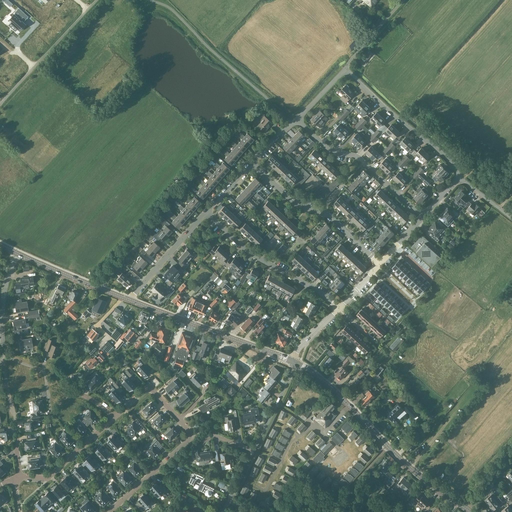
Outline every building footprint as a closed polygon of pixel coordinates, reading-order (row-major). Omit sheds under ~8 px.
[(8,21),(9,20),(11,22),(8,25),(15,32),(17,29),(19,30),(18,31),(19,32),(26,25),(23,23),(28,17),(18,8),(7,21),(8,21)] [(361,59),(364,62),(365,63),(373,54),(369,50),(361,59)] [(340,92),(343,95),(340,99),(345,103),(354,93),(346,85),(340,92)] [(355,108),(354,109),(358,113),(360,111),(366,105),(362,100),(356,107),(355,108)] [(366,105),(360,111),(358,113),(362,117),(364,115),(370,109),(366,105)] [(315,123),(320,128),(325,123),(323,121),(327,118),(320,111),(312,120),(315,123)] [(372,120),(375,123),(381,117),(376,112),(370,119),(370,120),(371,121),(372,120)] [(260,122),(257,126),(264,132),(270,126),(267,123),(269,121),(263,116),(262,117),(259,121),(260,122)] [(375,123),(374,123),(376,125),(377,125),(379,127),(385,121),(381,117),(375,123)] [(336,128),(334,130),(335,132),(334,133),(337,136),(344,128),(346,126),(345,124),(344,125),(341,123),(338,126),(336,128)] [(388,136),(389,136),(389,135),(390,135),(396,129),(391,124),(385,131),(384,132),(388,136)] [(344,128),(337,136),(339,137),(340,136),(342,139),(351,130),(349,128),(346,126),(344,128)] [(389,135),(389,136),(390,137),(391,136),(394,139),(400,133),(396,129),(390,135),(389,135)] [(299,130),(295,135),(302,140),(304,138),(305,139),(306,137),(299,130)] [(241,133),(239,135),(250,143),(254,139),(247,133),(244,136),(241,133)] [(351,139),(356,143),(363,136),(364,134),(362,133),(360,135),(357,133),(351,139)] [(242,139),(239,142),(246,148),(250,143),(239,135),(238,136),(242,139)] [(295,135),(291,139),(298,145),(300,142),(301,143),(302,141),(302,140),(295,135)] [(363,136),(356,143),(360,148),(366,141),(364,140),(366,138),(363,136)] [(401,145),(404,147),(410,141),(405,137),(399,144),(400,146),(401,145)] [(291,139),(287,143),(294,149),(296,146),(297,147),(299,145),(298,145),(291,139)] [(404,147),(403,148),(404,150),(403,151),(406,154),(414,145),(410,141),(404,147)] [(232,143),(242,152),(246,148),(239,142),(237,145),(233,142),(232,143)] [(234,148),(232,151),(238,156),(242,152),(232,143),(231,145),(234,148)] [(294,149),(287,143),(283,147),(290,153),(292,151),(293,151),(295,150),(294,149)] [(369,156),(375,150),(376,149),(374,147),(373,148),(371,146),(365,152),(369,156)] [(417,156),(419,158),(420,158),(426,152),(421,148),(415,154),(415,155),(416,157),(417,156)] [(226,150),(225,152),(234,161),(238,156),(232,151),(229,153),(226,150)] [(312,161),(313,160),(319,154),(315,150),(309,156),(312,159),(311,160),(312,161)] [(375,150),(369,156),(374,161),(380,154),(379,152),(378,153),(375,150)] [(234,161),(225,152),(223,153),(227,156),(224,159),(230,165),(234,161)] [(420,158),(419,158),(418,159),(421,161),(422,161),(424,162),(430,156),(426,152),(420,158)] [(267,161),(271,165),(277,159),(278,158),(279,158),(274,153),(273,155),(267,161)] [(317,165),(317,164),(323,158),(319,154),(313,160),(316,163),(315,164),(317,165)] [(386,157),(379,165),(383,169),(389,163),(391,161),(386,157)] [(271,165),(275,169),(281,163),(282,162),(283,161),(279,158),(278,158),(277,159),(271,165)] [(321,169),(322,168),(327,161),(323,158),(317,164),(320,167),(319,168),(321,169)] [(325,173),(326,172),(332,165),(327,161),(322,168),(324,171),(323,171),(325,173)] [(275,169),(279,173),(285,167),(282,164),(283,163),(282,162),(281,163),(275,169)] [(215,164),(225,173),(229,169),(222,163),(220,166),(216,163),(215,164)] [(389,163),(383,169),(388,174),(394,167),(393,165),(392,166),(389,163)] [(215,171),(221,177),(225,173),(215,164),(214,166),(217,169),(215,171)] [(329,177),(330,176),(336,169),(332,165),(326,172),(328,175),(327,175),(329,177)] [(438,171),(445,177),(449,173),(440,165),(436,169),(438,171)] [(285,167),(279,173),(284,177),(290,171),(289,170),(289,171),(287,168),(288,168),(286,166),(285,167)] [(334,180),(336,178),(340,173),(336,169),(330,176),(332,178),(332,179),(333,181),(334,180)] [(284,177),(288,181),(294,175),(293,174),(294,174),(294,173),(293,174),(291,172),(292,171),(290,170),(289,170),(290,171),(284,177)] [(208,173),(218,181),(221,177),(215,171),(212,174),(209,171),(208,173)] [(364,171),(360,175),(367,181),(369,179),(372,181),(374,178),(371,175),(370,176),(364,171)] [(434,176),(432,178),(436,182),(438,179),(440,182),(445,177),(438,171),(436,172),(437,173),(434,176)] [(293,184),(295,182),(297,180),(298,179),(299,178),(300,177),(296,172),(294,174),(293,174),(294,175),(288,181),(292,185),(293,184)] [(393,178),(397,182),(403,176),(399,172),(393,178)] [(207,180),(214,186),(218,181),(208,173),(206,174),(210,177),(207,180)] [(360,175),(356,179),(363,185),(365,183),(366,183),(368,182),(367,181),(360,175)] [(403,176),(397,182),(401,186),(408,179),(406,178),(403,176)] [(255,178),(251,182),(258,188),(260,186),(263,189),(265,187),(255,178)] [(356,179),(352,184),(359,189),(361,187),(362,187),(364,186),(363,185),(356,179)] [(201,180),(200,181),(210,190),(214,186),(207,180),(204,183),(201,180)] [(202,186),(200,189),(206,194),(210,190),(200,181),(199,183),(202,186)] [(251,182),(247,187),(257,196),(258,195),(255,191),(258,188),(251,182)] [(359,189),(352,184),(348,188),(355,194),(357,191),(358,192),(360,190),(359,189)] [(247,187),(243,191),(250,197),(252,194),(256,197),(257,196),(247,187)] [(423,187),(417,193),(424,199),(428,195),(426,193),(428,191),(423,187)] [(206,194),(200,189),(197,191),(194,188),(192,190),(196,193),(202,199),(206,194)] [(378,201),(379,200),(385,194),(380,190),(374,196),(377,199),(376,200),(378,201)] [(243,191),(239,195),(249,204),(250,203),(247,200),(250,197),(243,191)] [(455,198),(462,205),(463,204),(465,206),(469,202),(467,200),(468,198),(465,195),(461,191),(455,198)] [(416,195),(413,198),(420,204),(424,199),(417,193),(415,194),(416,195)] [(382,205),(383,204),(389,198),(385,194),(379,200),(381,203),(380,204),(382,205)] [(239,195),(235,199),(242,205),(244,203),(248,206),(249,204),(239,195)] [(188,196),(187,198),(197,207),(201,202),(194,196),(191,199),(188,196)] [(340,196),(334,203),(338,207),(344,201),(342,198),(340,196)] [(187,198),(185,199),(189,202),(186,205),(193,211),(197,207),(187,198)] [(386,209),(387,208),(393,202),(389,198),(383,204),(385,207),(386,209)] [(338,207),(342,211),(348,204),(345,202),(346,201),(345,200),(344,201),(338,207)] [(261,213),(263,214),(272,205),(268,201),(262,207),(265,210),(261,213)] [(390,213),(391,212),(397,206),(393,202),(387,208),(389,211),(390,213)] [(465,206),(465,207),(467,209),(474,216),(481,209),(476,205),(473,202),(471,204),(469,202),(465,206)] [(218,212),(222,216),(233,204),(232,203),(230,205),(227,209),(224,206),(218,212)] [(222,216),(226,220),(232,214),(230,211),(235,205),(233,204),(222,216)] [(342,211),(346,215),(352,209),(350,206),(351,205),(349,204),(348,204),(342,211)] [(179,206),(189,215),(193,211),(186,205),(184,208),(180,205),(179,206)] [(267,213),(270,215),(276,209),(272,205),(263,214),(264,216),(267,213)] [(181,211),(179,214),(186,220),(189,215),(179,206),(178,208),(181,211)] [(395,217),(395,216),(401,210),(397,206),(391,212),(394,214),(393,215),(395,217)] [(352,209),(346,215),(351,219),(357,213),(357,212),(358,211),(354,207),(353,208),(352,209)] [(446,208),(443,211),(451,219),(455,215),(456,216),(459,214),(454,210),(452,212),(448,208),(447,209),(446,208)] [(270,221),(271,222),(280,213),(276,209),(270,215),(273,218),(270,221)] [(399,221),(399,220),(405,213),(401,210),(395,216),(398,218),(397,219),(399,221)] [(182,224),(171,215),(167,211),(166,212),(163,216),(166,219),(169,216),(174,220),(171,223),(178,229),(182,224)] [(231,224),(240,214),(241,212),(240,211),(238,213),(235,216),(232,214),(226,220),(231,224)] [(443,211),(440,215),(441,215),(440,216),(445,220),(443,222),(447,226),(448,227),(454,221),(451,219),(443,211)] [(351,219),(355,223),(361,216),(358,214),(359,213),(357,212),(357,213),(351,219)] [(276,220),(278,223),(284,217),(280,213),(271,222),(272,224),(276,220)] [(405,213),(399,220),(402,222),(401,223),(403,224),(409,217),(405,213)] [(173,214),(171,215),(182,224),(186,220),(179,214),(176,217),(173,214)] [(240,214),(231,224),(235,228),(241,222),(238,219),(241,216),(240,214)] [(355,223),(359,227),(365,221),(362,218),(363,217),(361,216),(355,223)] [(159,220),(164,224),(163,224),(165,225),(161,230),(162,231),(168,236),(172,231),(168,228),(170,225),(166,221),(161,217),(159,220)] [(279,230),(289,221),(284,217),(278,223),(281,226),(278,229),(279,230)] [(365,221),(359,227),(363,231),(369,225),(367,222),(370,220),(368,218),(365,221)] [(284,228),(287,231),(293,224),(289,221),(279,230),(281,232),(284,228)] [(239,229),(243,233),(253,224),(251,222),(248,226),(245,223),(239,229)] [(434,222),(431,225),(441,235),(444,231),(444,230),(446,228),(441,223),(439,226),(435,222),(434,223),(434,222)] [(243,233),(248,237),(254,231),(251,228),(254,225),(253,224),(243,233)] [(290,233),(287,237),(288,238),(297,228),(293,224),(287,231),(290,233)] [(326,224),(322,228),(329,234),(331,232),(332,232),(334,231),(326,224)] [(431,225),(428,229),(428,230),(432,234),(430,236),(437,242),(439,240),(438,238),(441,235),(431,225)] [(151,230),(148,228),(146,230),(148,232),(153,237),(155,234),(151,230)] [(297,228),(288,238),(289,239),(292,236),(295,239),(298,235),(301,232),(297,228)] [(322,228),(318,232),(326,239),(326,240),(329,237),(328,236),(330,235),(329,234),(322,228)] [(384,230),(383,231),(384,232),(390,238),(394,234),(388,228),(385,230),(384,230)] [(153,237),(148,232),(146,230),(145,231),(146,231),(143,234),(146,237),(147,235),(151,239),(153,237)] [(168,236),(162,231),(161,230),(160,230),(156,234),(164,241),(168,236)] [(248,237),(252,241),(261,232),(260,230),(257,234),(254,231),(248,237)] [(261,232),(252,241),(256,245),(257,245),(259,242),(261,240),(259,236),(263,233),(261,232)] [(318,232),(314,237),(321,242),(323,240),(324,241),(326,239),(318,232)] [(379,236),(380,236),(386,242),(390,238),(384,232),(381,235),(380,234),(379,236)] [(411,248),(419,255),(423,259),(432,267),(443,255),(431,244),(422,235),(420,237),(418,240),(416,241),(411,248)] [(375,240),(376,241),(382,246),(386,242),(380,236),(377,239),(376,238),(375,240)] [(321,242),(314,237),(310,241),(317,247),(319,244),(320,245),(322,243),(321,242)] [(382,246),(376,241),(374,243),(371,240),(369,242),(378,251),(379,250),(379,251),(380,251),(381,250),(381,249),(381,248),(382,246)] [(150,243),(148,246),(149,247),(156,252),(160,247),(154,242),(153,242),(153,243),(151,244),(150,243)] [(339,256),(339,255),(345,248),(341,244),(335,251),(338,253),(337,254),(339,256)] [(148,248),(146,251),(152,256),(156,252),(149,247),(148,246),(147,247),(148,248)] [(216,255),(218,257),(223,251),(219,247),(216,250),(214,247),(209,252),(214,257),(216,255)] [(343,260),(344,259),(349,252),(345,248),(339,255),(342,257),(341,258),(343,260)] [(186,250),(182,255),(189,260),(190,258),(192,260),(197,255),(196,254),(193,251),(191,250),(189,253),(186,250)] [(292,260),(296,264),(302,258),(300,255),(303,252),(301,250),(292,260)] [(218,257),(216,259),(218,261),(223,265),(224,264),(228,260),(225,258),(228,255),(223,251),(218,257)] [(347,263),(348,263),(354,256),(349,252),(344,259),(346,261),(345,262),(347,263)] [(189,260),(182,255),(178,259),(181,261),(178,264),(184,269),(189,264),(187,262),(189,260)] [(147,263),(141,257),(139,256),(137,258),(138,259),(136,261),(137,262),(143,268),(147,263)] [(351,267),(352,267),(358,260),(354,256),(348,263),(350,265),(349,266),(351,267)] [(296,264),(300,268),(310,258),(308,257),(305,260),(302,258),(296,264)] [(228,260),(224,264),(229,269),(228,270),(230,272),(231,271),(233,269),(239,263),(234,259),(232,261),(229,258),(228,260)] [(300,268),(305,272),(311,266),(308,263),(311,260),(310,258),(300,268)] [(143,268),(137,262),(136,261),(135,260),(131,265),(133,267),(139,272),(143,268)] [(355,271),(356,270),(362,264),(358,260),(352,267),(354,269),(354,270),(355,271)] [(399,260),(392,268),(395,271),(402,263),(399,260)] [(231,271),(230,272),(232,274),(237,279),(238,277),(244,272),(241,269),(243,267),(239,263),(233,269),(231,271)] [(311,266),(305,272),(309,276),(318,266),(320,265),(318,263),(313,268),(311,266)] [(402,263),(395,271),(399,274),(406,267),(402,263)] [(362,264),(356,270),(359,273),(356,275),(358,277),(366,268),(362,264)] [(172,266),(168,270),(176,278),(183,270),(180,267),(178,270),(172,266)] [(318,266),(309,276),(313,280),(319,274),(316,271),(320,268),(318,266)] [(406,267),(399,274),(402,278),(409,270),(406,267)] [(116,279),(121,283),(127,277),(126,277),(129,274),(130,273),(132,271),(131,271),(130,270),(128,273),(127,272),(125,275),(119,270),(116,274),(119,276),(116,279)] [(168,270),(164,275),(170,279),(166,283),(170,286),(176,278),(168,270)] [(240,280),(239,281),(240,282),(243,283),(245,280),(245,279),(247,279),(248,278),(250,279),(250,278),(254,280),(253,281),(254,281),(255,278),(258,273),(258,272),(254,270),(253,270),(252,270),(249,274),(245,272),(240,280)] [(409,270),(402,278),(406,281),(413,273),(409,270)] [(136,275),(132,271),(130,273),(129,274),(126,277),(127,277),(121,283),(126,287),(128,284),(131,286),(133,283),(128,278),(131,275),(134,277),(136,275)] [(320,280),(320,281),(326,275),(323,272),(318,278),(320,280)] [(413,273),(406,281),(409,284),(416,277),(413,273)] [(269,275),(265,283),(268,285),(266,289),(268,290),(274,278),(269,275)] [(338,275),(332,280),(333,281),(334,282),(340,288),(345,284),(341,280),(340,279),(341,278),(338,275)] [(29,286),(33,285),(32,277),(21,278),(21,284),(15,285),(16,293),(17,293),(17,296),(23,295),(23,292),(21,292),(20,289),(29,288),(29,286)] [(416,277),(409,284),(413,287),(420,280),(416,277)] [(274,278),(268,290),(269,291),(272,287),(275,288),(279,280),(274,278)] [(276,294),(278,295),(284,284),(279,280),(275,288),(278,290),(276,294)] [(420,280),(413,287),(416,291),(423,283),(420,280)] [(340,288),(333,281),(331,284),(329,286),(336,292),(340,288)] [(210,287),(210,288),(212,286),(209,282),(203,289),(206,291),(210,287)] [(177,289),(181,292),(182,293),(186,289),(188,287),(183,283),(177,289)] [(230,288),(225,283),(221,287),(227,292),(230,288)] [(423,283),(416,291),(420,294),(427,287),(423,283)] [(156,284),(151,290),(154,292),(153,293),(157,296),(157,295),(160,298),(162,295),(165,298),(165,297),(167,299),(175,290),(171,287),(168,291),(167,290),(165,291),(156,284)] [(282,292),(285,294),(289,286),(284,284),(278,295),(279,296),(282,292)] [(377,284),(370,291),(373,294),(380,287),(377,284)] [(58,286),(50,302),(54,304),(55,301),(56,299),(58,296),(60,297),(65,289),(58,286)] [(289,286),(285,294),(288,296),(286,300),(288,301),(289,299),(294,289),(289,286)] [(380,287),(373,294),(377,298),(384,290),(380,287)] [(384,290),(377,298),(380,301),(387,294),(384,290)] [(71,302),(73,303),(75,305),(76,303),(73,300),(75,301),(78,295),(72,291),(70,295),(69,297),(68,298),(67,300),(71,302)] [(182,298),(178,294),(172,301),(176,305),(178,306),(186,298),(184,296),(182,298)] [(387,294),(380,301),(384,304),(391,297),(387,294)] [(212,308),(219,300),(220,299),(217,297),(215,299),(210,305),(212,308)] [(391,297),(384,304),(387,308),(394,300),(391,297)] [(232,309),(233,307),(238,302),(235,299),(234,300),(231,298),(226,305),(232,309)] [(96,301),(91,311),(100,315),(106,302),(99,299),(97,302),(96,301)] [(188,309),(192,311),(197,300),(193,299),(190,303),(188,309)] [(22,302),(21,300),(14,301),(16,313),(28,311),(27,301),(22,302)] [(192,311),(197,313),(202,304),(201,304),(202,302),(197,300),(192,311)] [(394,300),(387,308),(391,311),(398,304),(394,300)] [(71,302),(69,304),(63,310),(74,320),(78,316),(73,311),(76,309),(73,306),(75,305),(73,303),(71,302)] [(311,302),(308,308),(314,312),(317,306),(311,302)] [(253,309),(256,312),(262,306),(258,303),(253,309)] [(202,304),(197,313),(202,315),(205,310),(206,306),(202,304)] [(398,304),(391,311),(394,314),(401,307),(398,304)] [(401,307),(394,314),(398,318),(405,310),(401,307)] [(314,312),(308,308),(304,314),(311,318),(314,312)] [(357,315),(361,319),(366,313),(362,309),(357,315)] [(82,315),(80,317),(82,318),(84,316),(86,318),(90,313),(86,310),(82,315)] [(230,314),(224,322),(228,325),(229,324),(229,323),(237,315),(238,313),(235,310),(233,312),(232,310),(229,313),(230,314)] [(208,318),(215,322),(219,315),(213,311),(208,318)] [(121,314),(117,320),(120,322),(119,324),(119,325),(123,327),(123,326),(124,325),(125,325),(130,318),(128,316),(125,313),(125,314),(123,312),(121,314)] [(139,313),(138,316),(140,317),(139,321),(140,321),(140,322),(142,323),(143,322),(145,323),(149,314),(142,312),(141,312),(139,313)] [(237,315),(229,323),(229,324),(233,327),(240,319),(241,319),(239,317),(240,315),(238,313),(237,315)] [(258,336),(259,336),(269,325),(264,322),(266,320),(266,321),(268,319),(268,317),(267,315),(265,313),(255,325),(257,328),(253,332),(256,334),(256,335),(257,336),(258,336)] [(361,319),(365,322),(370,316),(366,313),(361,319)] [(298,316),(295,321),(302,325),(305,320),(298,316)] [(365,322),(369,326),(374,320),(370,316),(365,322)] [(241,327),(246,332),(254,323),(249,318),(241,327)] [(27,328),(25,319),(13,321),(15,333),(19,332),(20,333),(22,332),(22,329),(27,328)] [(369,326),(372,330),(378,324),(374,320),(369,326)] [(302,325),(295,321),(292,327),(299,331),(302,325)] [(372,330),(376,333),(382,327),(378,324),(372,330)] [(342,331),(346,335),(351,329),(347,325),(342,331)] [(139,332),(142,335),(147,328),(144,326),(139,332)] [(164,344),(165,345),(170,330),(160,327),(157,336),(151,334),(150,336),(148,335),(146,337),(146,338),(149,339),(164,344)] [(382,327),(376,333),(380,337),(386,331),(382,327)] [(92,329),(87,336),(86,335),(83,339),(86,341),(89,338),(93,341),(98,334),(94,331),(92,329)] [(123,337),(131,343),(137,335),(130,329),(123,337)] [(346,335),(350,339),(355,333),(351,329),(346,335)] [(115,330),(111,335),(116,340),(121,334),(118,332),(115,330)] [(282,336),(278,344),(284,347),(285,344),(286,345),(287,343),(286,342),(288,339),(287,339),(289,337),(290,337),(292,333),(289,331),(286,330),(284,333),(282,336)] [(175,359),(174,365),(172,368),(178,370),(180,367),(182,367),(183,362),(185,363),(189,351),(194,337),(182,333),(177,347),(178,347),(174,359),(175,359)] [(350,339),(353,342),(359,336),(355,333),(350,339)] [(277,334),(273,341),(278,344),(282,336),(277,334)] [(353,342),(357,346),(363,340),(359,336),(353,342)] [(404,341),(399,336),(389,347),(394,352),(404,341)] [(120,338),(114,345),(116,347),(114,348),(117,350),(124,342),(120,338)] [(27,348),(32,347),(31,339),(19,341),(21,352),(28,351),(27,348)] [(53,341),(49,339),(47,346),(50,347),(48,355),(55,358),(59,347),(52,345),(53,341)] [(134,346),(137,349),(142,343),(139,340),(134,346)] [(357,346),(361,350),(367,344),(363,340),(357,346)] [(105,350),(108,353),(113,347),(107,341),(100,349),(103,352),(105,350)] [(194,352),(191,359),(195,360),(196,359),(199,360),(201,356),(206,357),(210,345),(203,342),(198,354),(198,353),(194,352)] [(330,345),(334,349),(332,351),(335,355),(337,352),(336,351),(339,348),(333,342),(330,345)] [(367,344),(361,350),(365,353),(371,347),(367,344)] [(153,349),(161,355),(164,351),(157,345),(153,349)] [(169,357),(172,348),(168,347),(165,356),(164,360),(164,361),(167,362),(169,357)] [(216,351),(213,359),(218,361),(218,360),(227,363),(231,354),(230,353),(230,352),(221,348),(219,353),(216,351)] [(342,351),(339,354),(340,355),(344,359),(347,355),(348,354),(344,350),(343,351),(342,351)] [(101,362),(105,358),(101,354),(97,357),(96,356),(90,361),(89,360),(86,364),(91,368),(99,360),(101,362)] [(149,372),(149,371),(151,369),(140,357),(140,358),(138,359),(138,360),(141,363),(138,365),(139,367),(137,369),(136,367),(135,367),(145,378),(145,377),(147,375),(146,374),(147,373),(148,373),(149,373),(149,372)] [(331,359),(329,357),(323,363),(329,368),(335,361),(331,358),(331,359)] [(341,363),(344,367),(349,361),(346,358),(341,363)] [(236,362),(227,371),(238,381),(242,377),(245,374),(245,373),(245,372),(243,370),(244,370),(236,362)] [(272,372),(269,375),(274,380),(280,373),(273,367),(270,370),(272,372)] [(336,375),(341,380),(347,372),(342,367),(339,371),(340,372),(336,375)] [(204,381),(203,380),(205,378),(196,369),(194,371),(196,373),(190,379),(198,387),(204,381)] [(371,372),(370,372),(367,369),(364,373),(361,370),(358,374),(360,377),(358,379),(358,378),(349,386),(353,390),(362,383),(360,381),(365,375),(367,376),(371,372)] [(134,386),(134,385),(132,382),(135,379),(135,380),(135,379),(127,370),(126,370),(127,371),(124,374),(123,373),(126,376),(123,379),(124,381),(122,382),(121,381),(130,392),(130,391),(132,389),(132,388),(132,387),(133,387),(134,387),(134,386)] [(92,379),(86,385),(91,390),(100,381),(95,376),(97,374),(95,372),(90,376),(92,379)] [(381,378),(378,375),(376,372),(371,376),(374,379),(377,382),(381,378)] [(166,390),(167,390),(168,391),(167,392),(169,394),(169,395),(179,385),(178,386),(176,384),(177,383),(175,380),(178,377),(177,377),(175,375),(176,375),(175,375),(166,383),(166,384),(166,383),(168,385),(166,387),(165,388),(165,389),(166,390)] [(268,391),(274,383),(276,381),(274,380),(269,375),(264,381),(267,383),(263,387),(268,391)] [(243,385),(246,388),(252,381),(249,378),(243,385)] [(122,397),(121,396),(119,394),(122,391),(123,391),(114,381),(114,382),(111,385),(110,384),(110,385),(113,388),(110,390),(111,392),(109,394),(108,392),(108,393),(117,403),(118,403),(117,403),(120,400),(119,400),(120,399),(121,399),(121,398),(122,397)] [(225,391),(231,397),(237,391),(231,386),(225,391)] [(176,401),(177,400),(179,403),(178,404),(180,407),(179,407),(180,408),(191,397),(189,399),(187,396),(188,395),(186,392),(188,391),(188,390),(187,391),(185,389),(186,388),(186,387),(177,396),(179,398),(176,401)] [(241,388),(238,391),(241,393),(242,397),(247,392),(241,388)] [(261,395),(257,399),(262,403),(270,394),(263,388),(258,393),(261,395)] [(375,396),(369,391),(365,394),(367,396),(361,401),(365,405),(375,396)] [(218,397),(216,397),(215,397),(215,396),(211,398),(210,397),(204,400),(204,401),(204,402),(205,403),(206,403),(206,404),(195,410),(199,408),(201,411),(202,413),(203,412),(205,412),(209,409),(216,405),(216,406),(216,405),(215,403),(218,402),(219,401),(220,400),(219,398),(219,397),(218,397)] [(31,418),(32,418),(40,417),(40,413),(44,413),(43,408),(41,401),(39,401),(39,400),(36,401),(35,401),(32,401),(34,413),(33,413),(34,414),(31,414),(31,418)] [(154,407),(153,406),(152,405),(153,405),(151,402),(152,402),(151,402),(141,411),(143,410),(144,412),(144,413),(146,416),(145,417),(146,417),(148,419),(147,419),(157,411),(156,411),(154,409),(155,408),(155,407),(154,407)] [(316,421),(325,428),(331,421),(331,420),(332,419),(336,415),(331,411),(335,407),(329,402),(321,412),(313,421),(315,423),(316,421)] [(403,409),(398,404),(391,410),(389,408),(386,410),(388,413),(386,415),(392,422),(393,420),(396,423),(399,420),(396,418),(404,410),(405,409),(414,419),(417,416),(407,405),(403,409)] [(251,412),(242,414),(244,425),(256,422),(254,416),(259,415),(257,408),(251,410),(251,412)] [(303,408),(302,409),(300,408),(295,413),(304,420),(310,412),(306,408),(305,409),(304,409),(303,409),(303,408)] [(80,416),(84,420),(82,421),(83,423),(87,427),(89,425),(91,423),(92,424),(94,422),(95,423),(98,420),(99,421),(88,409),(88,410),(86,410),(83,413),(83,414),(83,415),(81,417),(80,416)] [(278,418),(283,420),(286,412),(281,410),(278,418)] [(161,414),(160,415),(158,413),(158,412),(149,421),(151,423),(152,422),(155,425),(156,424),(158,426),(156,428),(167,418),(166,419),(164,416),(163,417),(162,416),(162,415),(162,414),(161,414)] [(225,423),(224,424),(225,430),(228,429),(228,431),(237,429),(235,419),(231,419),(231,416),(224,417),(225,423)] [(292,416),(287,422),(292,426),(297,419),(292,416)] [(32,422),(25,423),(26,431),(31,430),(34,430),(33,426),(36,426),(35,422),(41,421),(40,417),(32,418),(32,422)] [(73,422),(70,424),(71,425),(82,437),(82,436),(81,436),(84,433),(83,432),(85,430),(86,430),(85,429),(86,427),(87,427),(78,418),(79,419),(77,421),(76,421),(77,422),(75,424),(73,422)] [(128,428),(125,431),(132,438),(135,435),(133,433),(136,431),(137,433),(137,432),(139,430),(141,432),(142,432),(141,432),(143,430),(144,431),(145,431),(146,429),(137,420),(136,421),(136,422),(134,423),(133,422),(132,422),(133,422),(130,425),(129,424),(127,426),(126,425),(128,428)] [(340,428),(347,434),(354,427),(347,421),(340,428)] [(302,423),(297,429),(301,433),(307,427),(302,423)] [(160,435),(162,434),(164,437),(163,437),(164,437),(165,436),(167,438),(166,438),(167,439),(168,438),(170,440),(168,442),(180,432),(179,431),(179,432),(176,430),(175,430),(173,428),(172,429),(170,427),(170,426),(160,435)] [(268,435),(274,439),(278,431),(272,428),(268,435)] [(73,442),(72,441),(74,439),(75,439),(66,429),(67,431),(65,432),(64,431),(63,432),(65,433),(62,436),(62,437),(61,438),(59,437),(68,448),(69,448),(68,447),(71,445),(70,444),(71,443),(72,443),(73,442)] [(281,434),(288,438),(291,433),(286,431),(287,430),(284,429),(281,434)] [(312,430),(306,436),(311,440),(316,434),(312,430)] [(348,437),(352,441),(358,435),(353,431),(351,433),(352,434),(348,437)] [(331,439),(336,444),(342,439),(336,433),(331,439)] [(278,441),(285,444),(287,440),(283,438),(283,437),(281,436),(278,441)] [(360,436),(355,441),(359,446),(365,440),(360,436)] [(111,438),(110,439),(109,438),(106,440),(116,451),(114,449),(116,447),(118,449),(121,446),(121,447),(122,447),(121,446),(123,444),(124,445),(117,437),(117,438),(115,440),(113,437),(112,437),(111,437),(111,438)] [(420,441),(416,437),(406,449),(409,452),(420,441)] [(25,445),(25,446),(24,447),(25,450),(24,450),(38,448),(36,448),(36,445),(37,445),(36,441),(37,441),(36,441),(36,438),(37,438),(31,438),(27,439),(28,442),(26,442),(25,442),(25,443),(24,444),(25,445)] [(146,448),(146,449),(155,459),(156,459),(155,458),(157,456),(157,455),(159,453),(158,452),(161,449),(160,449),(163,447),(164,447),(158,441),(157,439),(156,438),(155,438),(150,443),(151,445),(149,447),(150,448),(148,450),(146,448)] [(315,443),(320,448),(325,442),(320,438),(315,443)] [(47,447),(58,458),(57,457),(60,455),(59,454),(61,452),(62,452),(60,450),(62,448),(63,449),(63,448),(54,439),(55,440),(53,442),(52,442),(53,443),(51,445),(52,446),(49,449),(47,447)] [(264,446),(269,448),(272,441),(267,439),(264,446)] [(274,447),(281,451),(284,447),(279,444),(280,444),(277,442),(274,447)] [(321,451),(325,455),(334,446),(329,442),(321,451)] [(309,454),(311,456),(315,452),(309,446),(306,450),(310,453),(309,454)] [(373,451),(367,446),(363,451),(369,456),(373,451)] [(94,450),(104,462),(103,460),(105,458),(107,459),(109,457),(111,459),(110,458),(113,456),(114,457),(105,448),(103,450),(101,447),(100,447),(101,447),(98,450),(97,449),(95,451),(94,450)] [(199,449),(195,450),(197,462),(199,462),(199,465),(209,464),(208,461),(213,460),(211,451),(207,452),(207,451),(206,451),(206,450),(205,450),(205,451),(204,451),(204,452),(199,453),(199,449)] [(271,454),(278,458),(280,453),(276,451),(276,450),(273,449),(271,454)] [(220,460),(221,465),(230,463),(228,453),(219,454),(218,450),(214,451),(216,461),(220,460)] [(307,457),(302,451),(298,456),(303,461),(307,457)] [(320,451),(313,458),(317,463),(319,461),(320,462),(324,458),(323,457),(324,455),(320,451)] [(28,468),(27,468),(27,469),(41,466),(39,466),(39,464),(40,464),(39,459),(40,459),(41,459),(40,454),(39,454),(31,455),(32,455),(32,457),(28,458),(29,461),(28,461),(27,462),(27,463),(28,464),(28,465),(27,465),(28,468)] [(368,459),(362,454),(358,458),(364,463),(368,459)] [(254,463),(260,466),(264,460),(258,456),(254,463)] [(292,463),(294,465),(298,460),(292,456),(289,459),(293,462),(292,463)] [(266,462),(273,466),(276,461),(269,457),(266,462)] [(83,461),(93,472),(93,471),(91,470),(93,468),(95,470),(98,467),(101,470),(104,473),(106,471),(103,468),(94,458),(92,460),(90,458),(89,458),(88,458),(88,459),(87,460),(86,459),(84,461),(83,461)] [(141,472),(141,471),(140,471),(142,469),(143,469),(134,459),(135,460),(132,462),(133,463),(131,465),(130,465),(131,466),(129,469),(127,467),(137,478),(137,477),(136,477),(139,475),(138,474),(139,473),(140,473),(141,472)] [(307,462),(301,467),(306,472),(311,466),(307,462)] [(353,465),(359,471),(363,466),(361,464),(360,465),(357,462),(353,465)] [(381,470),(390,478),(396,471),(387,463),(381,470)] [(262,470),(269,474),(272,468),(265,465),(262,470)] [(250,474),(255,476),(258,469),(253,466),(250,474)] [(71,471),(82,482),(80,480),(83,478),(84,479),(87,477),(88,479),(89,479),(88,478),(90,476),(91,477),(92,477),(83,468),(81,470),(78,467),(78,468),(76,470),(75,469),(72,471),(72,470),(71,471)] [(289,467),(286,473),(293,477),(296,471),(289,467)] [(313,467),(308,473),(312,477),(318,471),(313,467)] [(348,471),(354,476),(358,472),(356,470),(355,471),(352,467),(348,471)] [(500,470),(500,474),(507,474),(511,480),(511,478),(511,469),(510,468),(507,469),(506,471),(500,470)] [(124,469),(122,471),(121,470),(122,472),(119,475),(120,475),(118,477),(117,476),(116,476),(126,486),(128,484),(127,483),(128,482),(129,482),(130,481),(130,480),(130,479),(132,478),(127,472),(126,472),(124,469)] [(262,473),(258,480),(263,483),(267,476),(262,473)] [(320,473),(315,479),(319,483),(325,477),(320,473)] [(343,477),(349,482),(353,478),(351,476),(350,476),(347,473),(343,477)] [(191,478),(188,483),(193,485),(195,482),(199,485),(197,489),(204,493),(204,494),(205,495),(206,496),(207,497),(209,496),(210,496),(211,495),(211,493),(211,492),(211,491),(212,491),(213,491),(214,489),(202,483),(204,478),(197,474),(194,479),(191,478)] [(66,477),(60,482),(68,490),(72,487),(74,489),(77,486),(68,476),(66,478),(66,477)] [(284,476),(281,481),(288,485),(291,480),(284,476)] [(388,479),(387,480),(386,479),(382,483),(386,487),(389,484),(389,485),(396,477),(394,476),(391,479),(390,479),(389,479),(388,479)] [(397,484),(407,493),(413,487),(404,478),(397,484)] [(119,491),(119,490),(121,488),(113,479),(112,479),(113,480),(111,482),(112,483),(109,485),(110,486),(108,488),(106,486),(115,497),(116,497),(115,496),(117,494),(117,493),(118,492),(119,492),(119,491)] [(326,489),(331,483),(327,479),(321,485),(326,489)] [(338,482),(344,488),(348,483),(345,480),(344,481),(342,479),(338,482)] [(387,488),(389,490),(396,483),(393,481),(387,488)] [(273,487),(280,491),(283,486),(280,485),(279,485),(275,483),(273,487)] [(154,485),(154,486),(153,486),(152,486),(150,488),(149,487),(159,498),(158,496),(160,494),(161,496),(164,493),(167,496),(167,495),(169,494),(161,485),(160,485),(161,485),(159,487),(157,484),(156,484),(155,484),(154,485)] [(366,493),(372,498),(381,489),(376,485),(372,489),(371,487),(366,493)] [(492,488),(486,492),(488,494),(489,496),(493,493),(492,491),(497,488),(495,485),(495,486),(492,488)] [(56,486),(50,491),(52,494),(55,497),(58,499),(59,502),(68,494),(64,490),(62,492),(56,486)] [(240,493),(245,496),(249,489),(244,486),(240,493)] [(378,494),(383,499),(389,492),(384,488),(378,494)] [(108,501),(108,500),(107,500),(109,498),(110,498),(104,492),(102,494),(99,490),(99,491),(100,492),(97,495),(98,496),(96,497),(94,496),(97,499),(95,501),(95,500),(95,501),(100,506),(102,505),(104,507),(104,506),(106,504),(105,503),(106,502),(107,502),(108,502),(108,501)] [(275,491),(272,496),(279,500),(282,495),(275,491)] [(43,495),(43,496),(51,505),(56,501),(48,492),(43,496),(43,495)] [(251,492),(248,499),(253,502),(257,494),(251,492)] [(415,505),(415,506),(416,507),(417,507),(418,507),(419,506),(422,509),(425,507),(427,509),(434,502),(431,500),(429,501),(421,493),(413,501),(416,503),(415,504),(415,505)] [(488,505),(496,500),(498,498),(494,493),(493,493),(489,496),(484,500),(487,503),(486,503),(488,505)] [(135,504),(134,505),(139,510),(141,508),(145,511),(144,511),(147,509),(150,506),(149,506),(148,505),(150,503),(152,504),(142,494),(143,494),(140,496),(141,497),(140,498),(139,498),(139,499),(138,500),(139,500),(139,501),(137,503),(135,504)] [(39,499),(47,509),(51,505),(43,496),(39,500),(39,499)] [(496,500),(488,505),(490,508),(490,507),(492,510),(500,505),(502,503),(498,497),(498,498),(496,500)] [(95,507),(87,498),(84,501),(86,503),(81,508),(84,511),(92,511),(94,511),(92,509),(95,507)] [(269,498),(266,503),(273,507),(276,502),(269,498)] [(38,508),(35,511),(37,511),(43,511),(47,509),(39,499),(39,500),(34,504),(38,508)]
